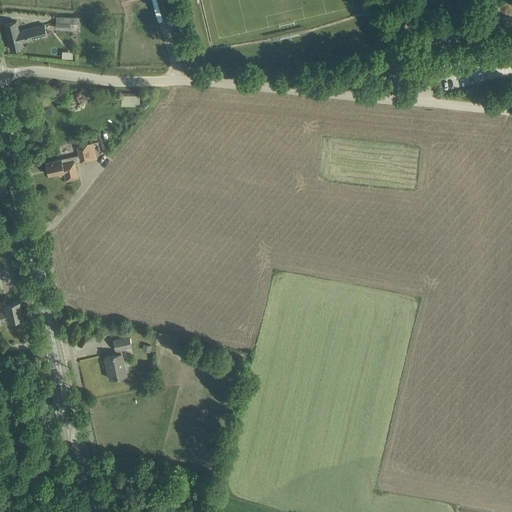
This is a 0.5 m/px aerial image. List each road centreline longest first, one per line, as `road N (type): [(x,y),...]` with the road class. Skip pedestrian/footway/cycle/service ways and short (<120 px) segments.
road 1 (unclassified): [(511,111),(43,71),(0,74)]
road 2 (tertiary): [(98,511),(72,438),(0,107)]
